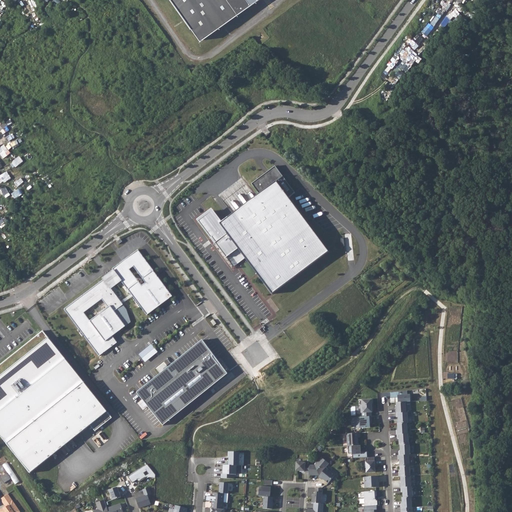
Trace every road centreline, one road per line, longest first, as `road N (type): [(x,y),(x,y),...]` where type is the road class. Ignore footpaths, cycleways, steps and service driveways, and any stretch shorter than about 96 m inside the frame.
road 1 (residential): [(185,176),(262,119),(319,116),(337,107),(416,0)]
road 2 (unclassified): [(151,217),(253,349)]
road 3 (residential): [(105,236),(0,304)]
